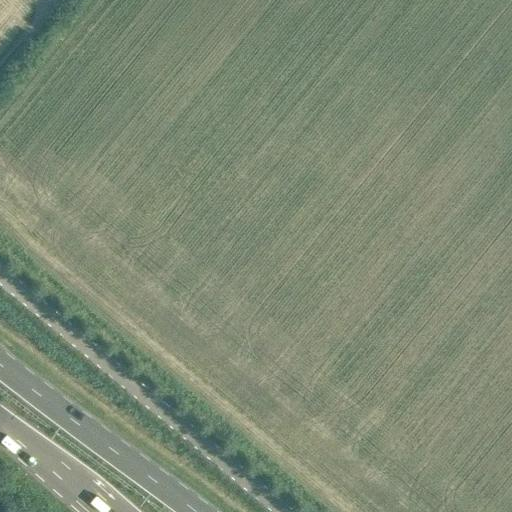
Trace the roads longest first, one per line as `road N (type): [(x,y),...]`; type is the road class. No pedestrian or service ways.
road 1 (unclassified): [(0,275),(282,511)]
road 2 (trunk): [(199,511),(0,363)]
road 3 (trunk): [(0,422),(104,511)]
